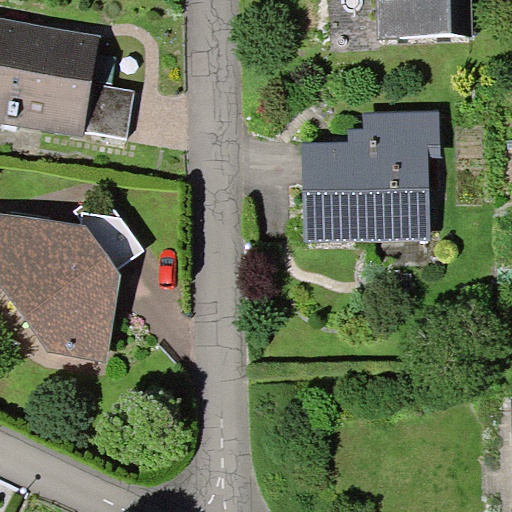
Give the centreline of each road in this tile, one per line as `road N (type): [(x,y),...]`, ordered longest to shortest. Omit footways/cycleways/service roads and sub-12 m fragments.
road 1 (residential): [(213,0),(224,511)]
road 2 (residential): [(113,511),(0,456)]
